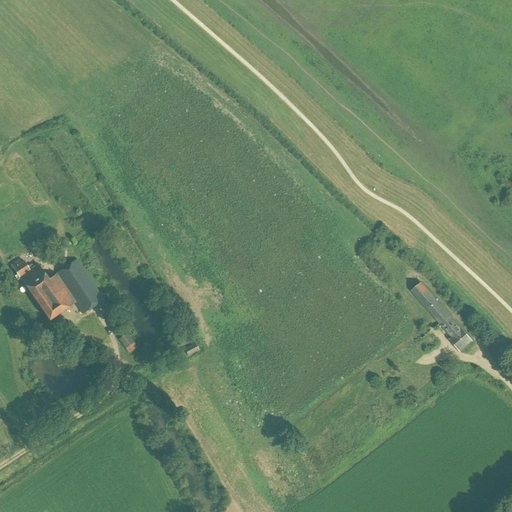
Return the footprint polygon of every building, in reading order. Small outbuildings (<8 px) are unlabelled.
[(11,265),(49,321),(76,303),(83,314),(103,300),(76,260),(56,274),(49,280),(38,264),(34,267),(32,264),(28,267),(24,261),(21,263),(19,260),(11,265)] [(412,292),(452,337),(451,339),(461,351),(472,341),(422,284),(412,292)] [(103,307),(113,322),(119,319),(110,303),(103,307)] [(119,340),(128,354),(137,348),(128,334),(119,340)] [(186,351),(189,356),(199,351),(197,346),(186,351)]
